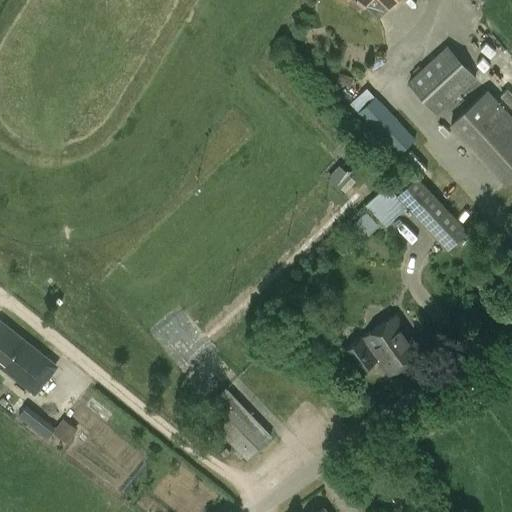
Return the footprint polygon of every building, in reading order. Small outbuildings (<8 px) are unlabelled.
[(347,0),(358,0),(363,5),(367,0),(379,0),(388,9),(396,0),(347,0)] [(437,115),(476,78),(446,46),(407,82),(437,115)] [(505,186),(511,179),(511,117),(487,90),(449,125),(505,186)] [(397,156),(415,139),(395,119),(377,135),(397,156)] [(340,186),(352,175),(342,165),(330,176),(340,186)] [(407,165),(386,184),(447,249),(467,230),(407,165)] [(368,205),(349,220),(365,239),(383,224),(368,205)] [(389,375),(420,353),(394,316),(343,352),(358,373),(377,359),(389,375)] [(30,352),(0,329),(0,371),(10,379),(30,352)] [(225,389),(202,412),(247,459),(270,436),(225,389)] [(28,406),(20,415),(48,440),(56,431),(28,406)] [(222,434),(205,416),(198,423),(215,441),(222,434)] [(67,447),(77,430),(68,425),(58,442),(67,447)]
